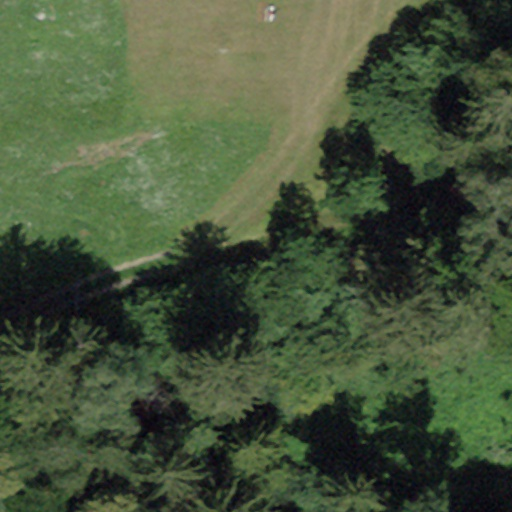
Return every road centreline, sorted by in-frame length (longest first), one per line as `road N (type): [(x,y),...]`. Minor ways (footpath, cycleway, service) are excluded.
road 1 (track): [(0,334),(188,256),(251,254),(346,214),(511,208)]
road 2 (track): [(188,256),(242,217),(300,157)]
